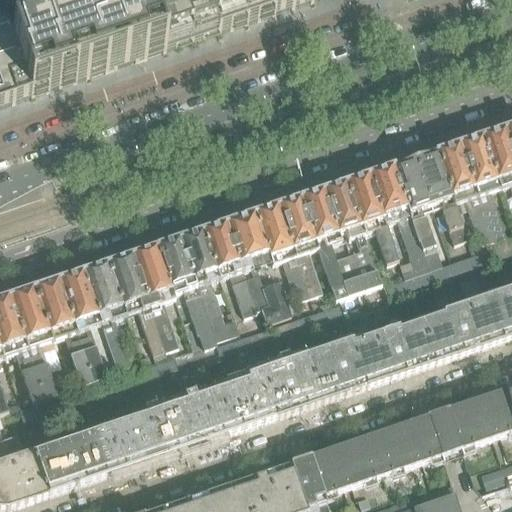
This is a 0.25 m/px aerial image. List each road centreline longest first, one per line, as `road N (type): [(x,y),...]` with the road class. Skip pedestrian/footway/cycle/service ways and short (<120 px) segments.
road 1 (secondary): [(0,264),(511,92)]
road 2 (residential): [(511,373),(94,511)]
road 3 (residential): [(410,48),(380,26),(327,21),(0,132)]
road 4 (secondary): [(410,48),(0,189)]
